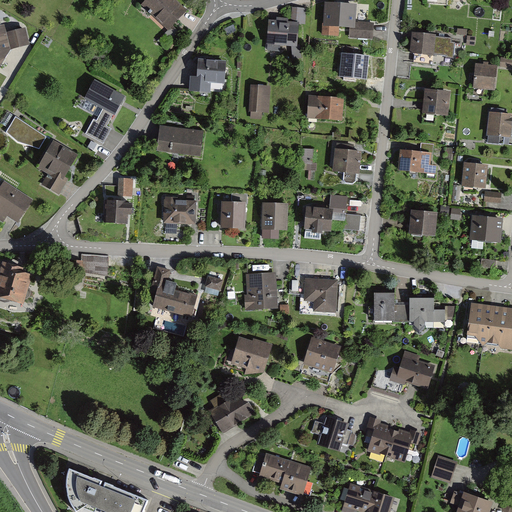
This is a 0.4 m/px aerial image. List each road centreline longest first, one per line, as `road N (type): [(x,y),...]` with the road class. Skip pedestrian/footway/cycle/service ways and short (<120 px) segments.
road 1 (residential): [(371,263),(44,242)]
road 2 (residential): [(44,242),(219,5)]
road 3 (residential): [(371,263),(396,0)]
road 4 (residential): [(201,494),(226,449),(293,407),(325,402),(410,417)]
road 5 (primary): [(201,494),(0,412)]
road 6 (residential): [(511,286),(371,263)]
